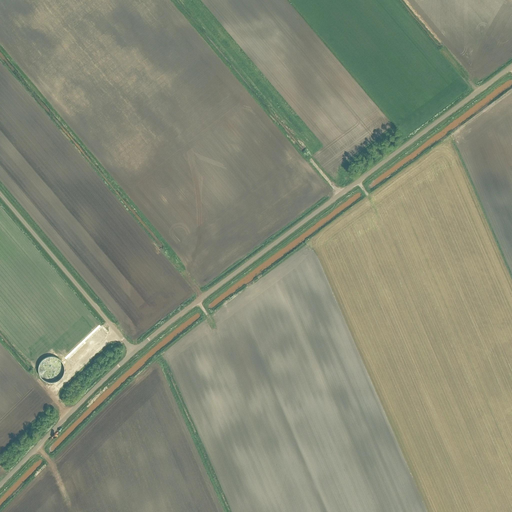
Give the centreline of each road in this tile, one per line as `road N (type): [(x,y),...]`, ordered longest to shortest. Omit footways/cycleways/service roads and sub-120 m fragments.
road 1 (unclassified): [(133,351),(511,65)]
road 2 (unclassified): [(133,351),(0,194)]
road 3 (unclassified): [(0,484),(133,351)]
